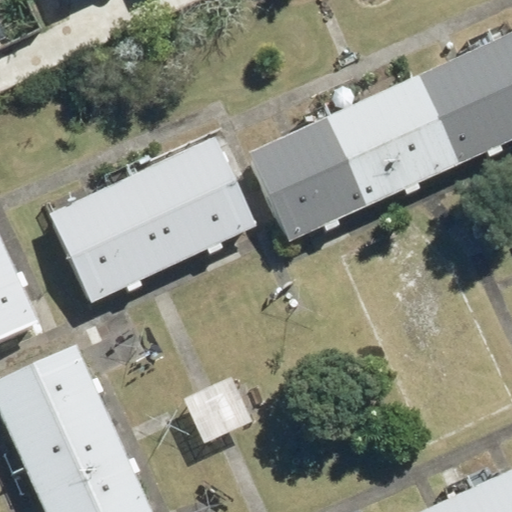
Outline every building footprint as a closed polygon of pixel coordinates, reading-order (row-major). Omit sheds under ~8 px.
[(0,0),(0,78),(170,1),(169,0),(0,0)] [(511,38),(243,163),(284,251),(511,145),(511,38)] [(212,144),(45,223),(88,313),(254,234),(212,144)] [(0,254),(0,347),(35,332),(0,254)] [(144,511),(72,353),(0,385),(0,430),(37,511),(144,511)] [(173,404),(192,454),(250,431),(230,381),(173,404)] [(511,511),(511,475),(432,511),(511,511)]
